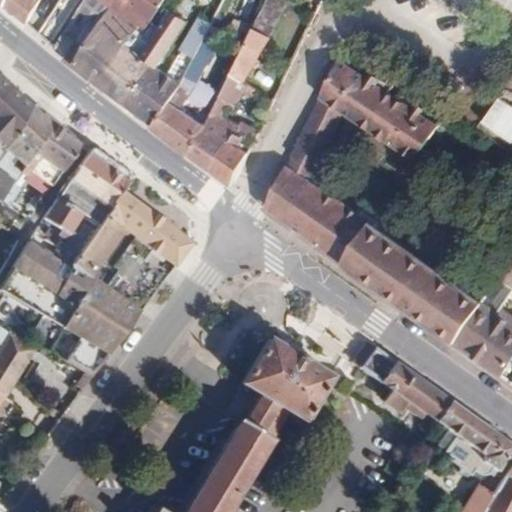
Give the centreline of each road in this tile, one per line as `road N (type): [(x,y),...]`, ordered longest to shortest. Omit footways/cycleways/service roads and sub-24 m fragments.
road 1 (residential): [(29,511),(207,275),(234,224)]
road 2 (tertiary): [(511,420),(234,224)]
road 3 (residential): [(0,34),(234,224)]
